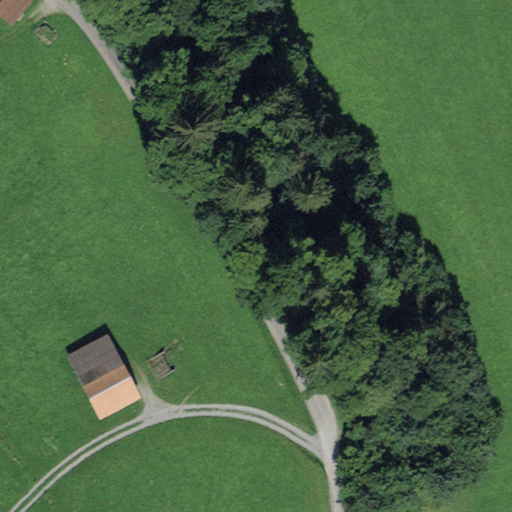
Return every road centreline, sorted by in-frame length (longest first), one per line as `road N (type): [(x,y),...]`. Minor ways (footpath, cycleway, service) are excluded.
road 1 (unclassified): [(339,511),(323,419),(234,231),(111,37),(65,0)]
road 2 (track): [(334,464),(268,420),(215,410),(169,413),(83,453),(16,511)]
